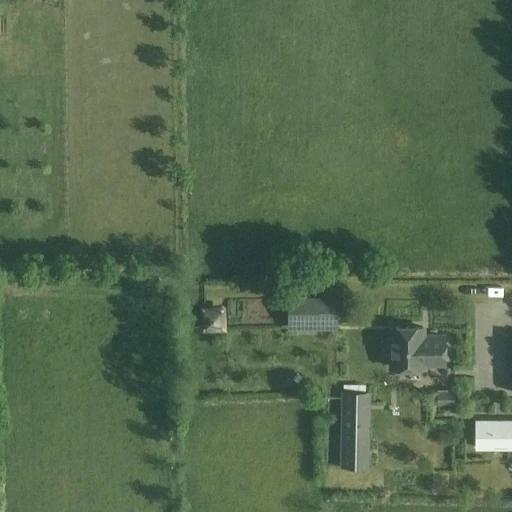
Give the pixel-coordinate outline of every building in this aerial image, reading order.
[(218,310),(219,297),(201,296),(199,308),(218,310)] [(339,300),(289,302),(290,331),(339,329),(339,300)] [(221,310),(199,311),(200,329),(222,327),(221,310)] [(392,330),(392,371),(423,371),(423,366),(444,366),(444,340),(428,340),(428,343),(422,343),(422,330),(392,330)] [(469,344),(470,365),(484,364),(482,343),(469,344)] [(455,390),(438,390),(438,403),(455,403),(455,390)] [(369,468),(371,392),(342,391),(340,467),(369,468)] [(492,442),(508,442),(508,449),(511,449),(511,419),(508,420),(492,420),(476,419),(476,442),(476,449),(492,449),(492,442)]
